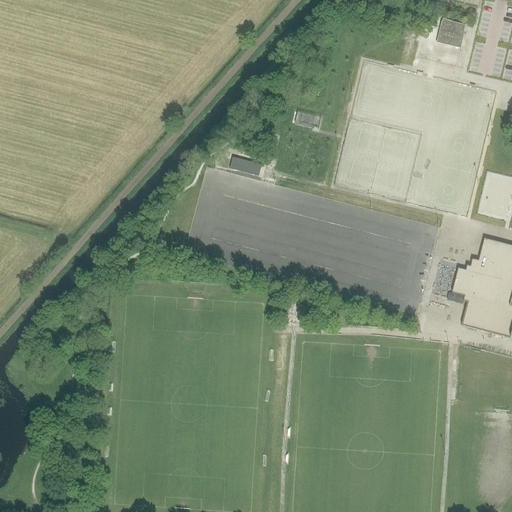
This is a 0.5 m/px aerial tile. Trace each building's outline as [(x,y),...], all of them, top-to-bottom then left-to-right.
[(461,51),(466,28),(451,25),(451,24),(443,22),(437,45),(461,51)] [(423,34),(435,36),(436,26),(425,25),(423,34)] [(262,166),(232,158),(229,170),(258,177),(262,166)] [(458,270),(452,294),(464,297),(463,302),(467,303),(461,327),(511,339),(511,246),(484,240),(478,262),(472,260),(470,268),(467,267),(465,272),(458,270)] [(460,344),(457,394),(484,395),(485,371),(504,372),(505,346),(460,344)]
